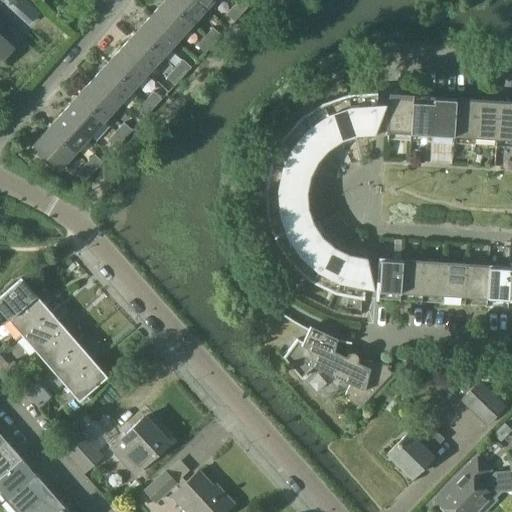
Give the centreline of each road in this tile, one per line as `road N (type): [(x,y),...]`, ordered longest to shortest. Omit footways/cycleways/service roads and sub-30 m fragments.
road 1 (residential): [(334,511),(79,225),(0,179)]
road 2 (residential): [(0,136),(117,0)]
road 3 (residential): [(103,511),(0,393)]
road 4 (residential): [(511,342),(369,333)]
road 5 (residential): [(511,62),(381,55)]
